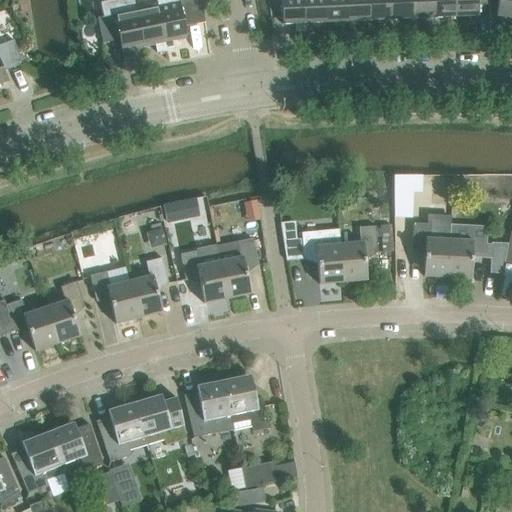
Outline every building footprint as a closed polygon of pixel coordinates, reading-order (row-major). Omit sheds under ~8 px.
[(143,47),(136,10),(133,0),(116,0),(102,3),(105,17),(97,18),(102,44),(119,40),(123,60),(134,58),(132,50),(143,47)] [(156,0),(157,5),(157,6),(166,51),(176,49),(174,41),(187,39),(184,27),(205,23),(201,0),(187,0),(179,2),(178,0),(156,0)] [(306,32),(305,24),(303,0),(281,0),(282,25),(295,24),(295,33),(306,32)] [(303,0),(305,24),(326,23),(325,0),(303,0)] [(325,0),(326,23),(348,22),(346,0),(325,0)] [(368,0),(346,0),(348,22),(369,21),(368,0)] [(390,0),(368,0),(369,21),(391,20),(390,0)] [(411,0),(390,0),(391,20),(412,19),(411,0)] [(433,0),(411,0),(412,19),(434,18),(433,0)] [(433,0),(434,18),(456,17),(454,0),(433,0)] [(454,0),(456,17),(478,16),(478,4),(490,4),(489,0),(454,0)] [(511,0),(498,0),(496,17),(511,18),(511,0)] [(157,6),(136,10),(143,47),(155,45),(156,53),(166,51),(157,6)] [(0,84),(7,82),(3,72),(21,65),(22,65),(14,42),(0,47),(0,84)] [(447,278),(449,241),(429,240),(430,225),(413,224),(412,250),(425,251),(423,277),(447,278)] [(389,226),(380,227),(381,237),(390,236),(389,226)] [(449,241),(447,278),(471,280),(473,253),(486,254),(487,228),(450,226),(449,241)] [(360,244),(340,246),(342,283),(367,281),(364,255),(378,254),(375,227),(359,229),(360,244)] [(338,230),(301,233),(304,260),(317,259),(319,285),(342,283),(340,246),(338,230)] [(258,266),(253,240),(216,248),(219,263),(227,299),(251,294),(245,269),(258,266)] [(491,243),(491,245),(490,259),(490,274),(502,275),(508,244),(491,243)] [(204,304),(227,299),(219,263),(200,267),(196,252),(180,255),(185,281),(198,278),(204,304)] [(149,278),(129,283),(138,319),(162,313),(155,287),(168,284),(161,258),(145,263),(149,278)] [(115,325),(138,319),(129,283),(110,288),(106,273),(89,277),(96,302),(109,299),(115,325)] [(65,303),(46,309),(57,344),(80,337),(72,312),(84,307),(76,282),(60,288),(65,303)] [(4,300),(0,301),(0,313),(8,333),(14,331),(26,327),(35,352),(57,344),(46,309),(26,315),(21,301),(5,306),(4,300)] [(256,400),(253,385),(251,376),(223,381),(233,430),(251,427),(252,432),(269,429),(264,406),(262,398),(256,400)] [(197,394),(183,396),(194,438),(233,430),(223,381),(196,387),(197,394)] [(161,395),(134,403),(144,438),(146,446),(164,440),(165,446),(187,440),(176,398),(163,402),(161,395)] [(109,418),(96,422),(110,462),(131,456),(129,451),(127,443),(144,438),(134,403),(107,411),(109,418)] [(73,423),(47,433),(63,474),(80,468),(82,473),(102,465),(89,424),(76,429),(73,423)] [(23,450),(10,455),(27,494),(48,486),(46,481),(63,474),(47,433),(21,443),(23,450)] [(0,505),(1,507),(21,497),(4,458),(0,459),(0,505)] [(274,462),(242,469),(246,488),(277,482),(296,478),(294,463),(275,467),(274,462)] [(127,467),(113,472),(124,505),(139,499),(127,467)] [(233,479),(231,483),(233,490),(243,488),(241,478),(233,479)] [(45,511),(42,503),(29,507),(30,510),(31,511),(45,511)]
